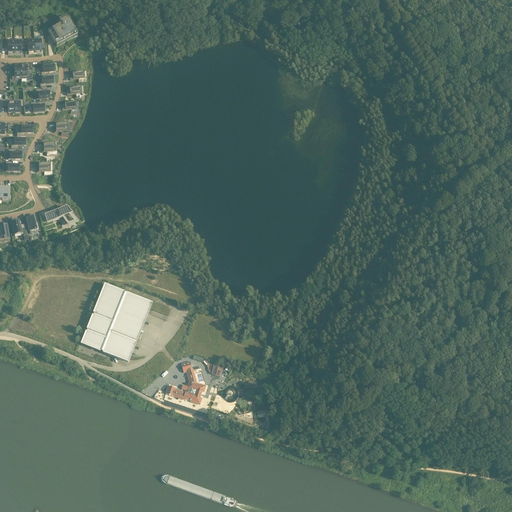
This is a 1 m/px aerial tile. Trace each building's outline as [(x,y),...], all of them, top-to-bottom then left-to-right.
[(50,36),(53,41),(56,48),(77,37),(77,36),(68,19),(62,21),(61,20),(58,21),(61,26),(59,27),(59,26),(48,32),(50,36)] [(34,41),(35,53),(42,53),(42,49),(44,49),(44,38),(40,38),(40,40),(34,40),(34,41)] [(5,47),(8,47),(8,55),(14,55),(14,40),(14,41),(5,41),(5,47)] [(21,55),(21,47),(24,47),(24,41),(21,41),(21,40),(14,40),(14,55),(21,55)] [(24,41),(24,49),(28,49),(28,53),(35,53),(34,41),(24,41)] [(47,73),(55,72),(55,66),(40,67),(41,76),(47,76),(47,73)] [(14,75),(12,75),(12,80),(15,80),(15,78),(20,78),(20,67),(14,67),(14,75)] [(20,67),(20,78),(20,81),(30,81),(30,75),(27,75),(27,67),(20,67)] [(72,74),(72,77),(69,78),(70,82),(79,81),(79,83),(84,83),(84,73),(72,74)] [(40,85),(40,88),(46,88),(46,85),(54,84),(54,77),(41,78),(41,85),(40,85)] [(67,97),(76,96),(76,98),(81,98),(81,88),(69,89),(69,92),(66,93),(67,97)] [(41,90),(35,91),(36,100),(50,99),(50,92),(42,93),(41,90)] [(8,113),(14,113),(14,101),(5,101),(5,107),(8,107),(8,113)] [(14,101),(14,113),(20,113),(20,107),(23,107),(23,101),(14,101)] [(32,113),(45,112),(45,106),(37,106),(36,103),(30,104),(31,107),(32,107),(32,113)] [(71,111),(71,114),(77,113),(76,104),(65,104),(65,107),(62,108),(62,112),(71,111)] [(67,125),(56,125),(56,130),(54,130),(54,134),(62,134),(62,136),(67,136),(67,125)] [(17,137),(25,137),(25,134),(33,134),(33,127),(19,127),(19,134),(17,134),(17,137)] [(11,146),(11,150),(18,150),(18,146),(26,146),(26,140),(12,140),(12,146),(11,146)] [(42,154),(47,154),(47,156),(55,156),(55,144),(43,145),(43,150),(42,150),(42,154)] [(22,160),(22,153),(14,153),(14,150),(8,151),(8,160),(22,160)] [(20,172),(20,166),(12,166),(11,163),(5,163),(6,172),(20,172)] [(38,165),(39,170),(37,170),(37,174),(45,174),(45,176),(50,176),(50,164),(38,165)] [(10,198),(11,187),(3,187),(3,198),(2,198),(2,200),(4,201),(4,198),(10,198)] [(67,208),(45,216),(47,224),(63,219),(68,225),(78,222),(67,208)] [(38,222),(34,223),(33,218),(26,220),(28,225),(27,225),(28,229),(29,229),(30,234),(40,232),(38,222)] [(13,232),(14,232),(14,235),(23,233),(24,236),(27,235),(25,227),(22,228),(22,226),(20,227),(19,222),(12,223),(13,228),(12,228),(13,232)] [(2,225),(0,225),(0,238),(3,238),(4,242),(10,241),(8,229),(3,230),(2,225)] [(151,304),(105,286),(82,342),(98,348),(97,350),(100,352),(103,353),(128,363),(151,304)] [(193,371),(191,362),(182,365),(184,373),(187,373),(190,382),(188,388),(185,387),(184,390),(187,391),(186,394),(176,391),(177,390),(168,387),(166,395),(170,396),(170,397),(170,396),(184,401),(185,399),(191,401),(190,401),(192,402),(192,401),(199,404),(205,387),(197,384),(194,371),(193,371)] [(216,394),(214,403),(225,406),(227,397),(216,394)]
